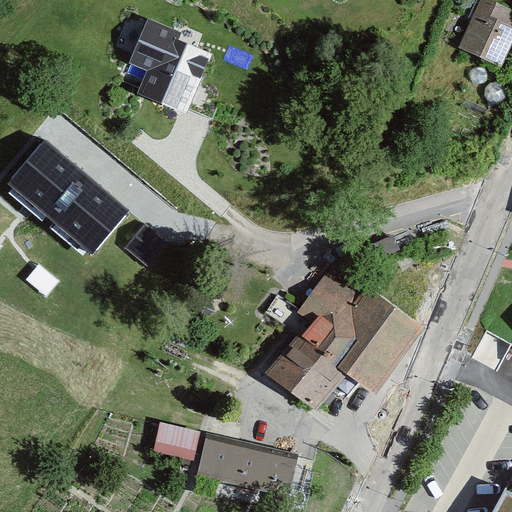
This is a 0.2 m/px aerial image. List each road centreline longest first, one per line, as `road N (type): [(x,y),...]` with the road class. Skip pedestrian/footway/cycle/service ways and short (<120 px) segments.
road 1 (residential): [(341,429),(185,348)]
road 2 (residential): [(447,331),(511,179)]
road 3 (residential): [(387,469),(447,331)]
road 4 (residential): [(341,429),(447,331)]
